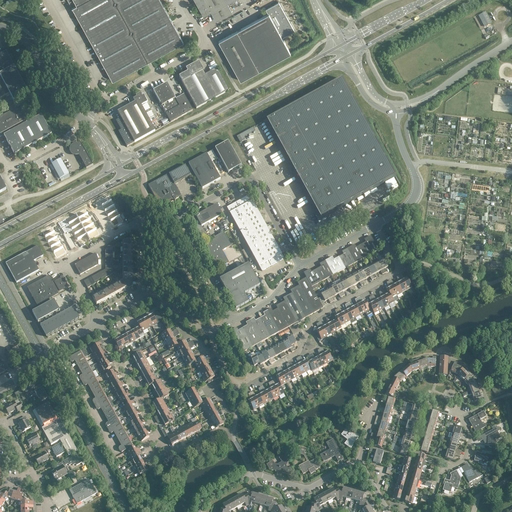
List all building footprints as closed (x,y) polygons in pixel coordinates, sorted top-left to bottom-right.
[(68,0),(72,7),(72,8),(73,8),(79,18),(80,22),(81,22),(87,33),(89,37),(90,40),(103,62),(104,65),(105,66),(107,69),(113,80),(128,72),(183,42),(177,30),(173,23),(160,0),(68,0)] [(194,0),(203,15),(203,16),(210,11),(215,21),(232,12),(227,3),(232,0),(194,0)] [(268,14),(225,38),(218,41),(240,81),(290,54),(282,38),(294,31),(278,2),(265,9),(268,14)] [(485,13),(482,14),(484,20),(482,21),(485,26),(490,23),(485,13)] [(6,52),(0,55),(0,98),(9,94),(14,103),(28,95),(6,52)] [(185,69),(187,72),(179,77),(182,82),(181,82),(196,109),(229,91),(216,69),(205,75),(203,71),(198,62),(185,69)] [(396,177),(342,79),(265,121),(267,124),(268,124),(291,166),(290,167),(294,174),(295,173),(320,219),(396,177)] [(153,91),(165,114),(170,123),(192,111),(184,95),(175,99),(167,83),(153,91)] [(142,97),(140,94),(136,96),(137,98),(133,99),(135,102),(117,112),(120,118),(116,121),(121,130),(118,132),(127,147),(155,131),(141,106),(147,103),(143,96),(142,97)] [(19,107),(0,117),(0,134),(26,120),(19,107)] [(51,135),(41,115),(4,136),(14,155),(51,135)] [(228,142),(212,150),(214,155),(217,153),(228,173),(241,166),(228,142)] [(79,154),(79,156),(86,169),(93,165),(81,143),(80,143),(81,145),(75,145),(74,145),(73,146),(72,146),(72,147),(71,147),(71,148),(71,149),(71,150),(71,151),(71,152),(72,153),(73,154),(74,154),(75,154),(75,155),(76,155),(79,154)] [(212,150),(188,163),(202,189),(220,179),(211,162),(217,159),(214,155),(212,150)] [(63,159),(54,163),(62,178),(71,173),(63,159)] [(162,178),(148,186),(160,208),(171,202),(170,201),(173,199),(173,200),(174,200),(174,201),(175,201),(176,200),(175,199),(180,196),(174,185),(191,176),(185,166),(168,175),(162,178)] [(249,195),(227,208),(262,271),(284,259),(249,195)] [(100,207),(111,201),(109,196),(97,202),(100,207)] [(103,212),(114,206),(111,201),(100,207),(103,212)] [(222,215),(217,205),(187,221),(191,228),(192,227),(194,230),(192,231),(198,242),(207,237),(201,227),(222,215)] [(106,218),(117,211),(114,206),(103,212),(106,218)] [(78,219),(89,213),(87,208),(75,214),(78,219)] [(109,223),(120,216),(117,211),(106,218),(109,223)] [(81,224),(92,218),(89,213),(78,219),(81,224)] [(67,226),(78,219),(75,214),(64,220),(67,226)] [(111,228),(123,222),(120,216),(109,223),(111,228)] [(84,230),(95,223),(92,218),(81,224),(84,230)] [(70,231),(81,224),(78,219),(67,226),(70,231)] [(87,235),(98,229),(95,223),(84,230),(87,235)] [(72,236),(84,230),(81,224),(70,231),(72,236)] [(45,238),(56,231),(53,226),(42,232),(45,238)] [(89,240),(101,234),(98,229),(87,235),(89,240)] [(75,241),(87,235),(84,230),(72,236),(75,241)] [(48,243),(59,237),(56,231),(45,238),(48,243)] [(215,239),(202,247),(205,252),(206,252),(210,259),(209,260),(215,271),(229,263),(222,251),(231,246),(223,233),(214,238),(215,239)] [(78,246),(89,240),(87,235),(75,241),(78,246)] [(378,251),(371,236),(364,240),(366,244),(361,246),(367,257),(378,251)] [(51,248),(62,242),(59,237),(48,243),(51,248)] [(53,253),(65,247),(62,242),(51,248),(53,253)] [(355,245),(348,249),(356,263),(367,257),(361,246),(356,249),(355,245)] [(37,247),(5,265),(16,284),(35,274),(33,269),(36,267),(33,262),(43,257),(37,247)] [(56,258),(68,252),(65,247),(53,253),(56,258)] [(356,263),(348,249),(342,252),(343,256),(339,258),(345,269),(356,263)] [(98,259),(95,254),(87,258),(93,268),(98,265),(98,259)] [(93,268),(87,258),(81,261),(87,271),(93,268)] [(332,258),(326,261),(334,275),(345,269),(339,258),(334,261),(332,258)] [(388,268),(383,259),(378,262),(384,274),(386,273),(384,269),(388,268)] [(87,271),(81,261),(74,265),(80,275),(87,271)] [(334,275),(326,261),(319,265),(321,268),(316,271),(322,282),(326,279),(328,278),(334,275)] [(384,274),(378,262),(372,265),(377,273),(380,272),(382,275),(384,274)] [(260,286),(248,264),(219,280),(236,310),(249,303),(244,294),(260,286)] [(377,273),(372,265),(367,268),(374,280),(376,278),(374,275),(377,273)] [(374,280),(367,268),(362,271),(367,279),(370,277),(372,281),(374,280)] [(303,273),(306,278),(311,288),(322,282),(316,271),(312,273),(310,270),(303,273)] [(367,279),(362,271),(357,274),(363,285),(366,284),(364,281),(367,279)] [(363,285),(357,274),(352,276),(356,285),(359,283),(361,287),(363,285)] [(48,276),(27,288),(37,306),(58,294),(57,292),(59,291),(59,292),(67,287),(63,278),(55,282),(55,281),(52,283),(48,276)] [(356,285),(352,276),(346,279),(353,291),(355,290),(353,286),(356,285)] [(319,301),(311,288),(306,278),(297,283),(299,286),(314,314),(323,309),(322,309),(320,304),(319,301)] [(412,288),(407,278),(401,281),(407,291),(412,288)] [(353,291),(346,279),(341,282),(346,291),(349,289),(351,292),(353,291)] [(122,281),(117,284),(122,292),(125,291),(125,289),(127,288),(126,288),(123,281),(122,281)] [(391,281),(389,282),(397,296),(402,293),(396,284),(394,286),(391,281)] [(407,291),(401,281),(396,284),(402,293),(407,291)] [(346,291),(341,282),(336,285),(342,297),(345,296),(343,292),(346,291)] [(397,296),(389,282),(387,283),(389,288),(386,290),(389,294),(392,299),(397,296)] [(336,285),(335,283),(329,286),(331,288),(335,296),(338,295),(340,298),(342,297),(336,285)] [(122,292),(117,284),(112,286),(117,294),(118,293),(119,294),(122,292)] [(117,294),(112,286),(107,289),(112,298),(115,296),(115,295),(117,294)] [(299,286),(290,291),(291,294),(292,294),(305,318),(314,314),(299,286)] [(335,296),(331,288),(325,291),(332,303),(334,301),(332,298),(335,296)] [(112,298),(107,289),(102,292),(107,299),(108,299),(109,300),(112,298)] [(332,303),(325,291),(320,294),(323,299),(319,301),(320,304),(324,301),(325,302),(328,300),(330,304),(332,303)] [(107,299),(102,292),(97,295),(102,303),(105,302),(105,300),(107,299)] [(379,293),(381,298),(379,299),(384,309),(389,306),(382,293),(381,292),(379,293)] [(383,292),(382,293),(389,306),(394,303),(392,299),(389,294),(386,296),(383,292)] [(292,294),(291,294),(283,299),(284,302),(285,302),(297,325),(301,323),(300,321),(305,318),(292,294)] [(102,303),(97,295),(92,297),(96,305),(98,304),(99,305),(102,303)] [(373,297),(372,298),(379,312),(384,309),(379,299),(376,301),(373,297)] [(359,298),(357,299),(365,313),(370,311),(365,301),(362,303),(359,298)] [(379,312),(372,298),(370,299),(372,303),(369,305),(374,314),(379,312)] [(365,313),(357,299),(355,300),(358,305),(355,307),(360,316),(365,313)] [(48,317),(52,314),(51,313),(52,313),(54,316),(55,315),(53,312),(54,311),(55,313),(59,311),(59,312),(60,311),(54,301),(43,307),(48,317)] [(285,302),(284,302),(276,307),(278,310),(287,328),(293,325),(293,327),(297,325),(285,302)] [(347,305),(350,309),(355,319),(360,316),(355,307),(352,308),(349,303),(347,305)] [(55,332),(58,331),(59,331),(59,330),(59,331),(59,330),(62,328),(63,329),(63,328),(63,329),(63,328),(66,326),(66,327),(67,326),(70,324),(71,324),(74,322),(75,322),(78,320),(79,320),(78,320),(79,320),(80,319),(76,312),(77,311),(76,310),(78,310),(75,305),(40,325),(40,326),(41,326),(40,326),(46,337),(47,337),(48,337),(47,337),(51,335),(52,335),(51,335),(55,333),(55,332)] [(48,317),(43,307),(32,312),(38,323),(39,323),(38,323),(38,322),(42,320),(41,319),(42,318),(44,321),(45,321),(43,318),(44,317),(45,319),(48,317)] [(271,309),(267,311),(279,333),(287,328),(278,310),(273,313),(271,309)] [(337,310),(340,315),(347,327),(352,325),(351,324),(345,312),(342,314),(339,309),(337,310)] [(350,309),(345,312),(351,324),(356,321),(355,319),(350,309)] [(279,333),(267,311),(263,313),(265,317),(260,320),(270,338),(279,333)] [(152,315),(147,318),(152,327),(157,324),(152,315)] [(347,327),(340,315),(335,318),(336,320),(340,327),(341,329),(342,330),(347,327)] [(152,327),(147,318),(142,321),(147,329),(152,327)] [(326,319),(328,325),(326,326),(331,335),(336,332),(331,323),(328,318),(326,319)] [(254,319),(249,321),(261,342),(270,338),(260,320),(255,322),(254,319)] [(336,320),(331,323),(336,332),(341,329),(340,327),(336,320)] [(147,329),(142,321),(137,323),(139,328),(139,327),(142,332),(147,329)] [(261,342),(249,321),(245,323),(247,327),(243,329),(252,347),(261,342)] [(321,322),(318,323),(321,328),(326,337),(331,335),(326,326),(323,327),(322,326),(323,326),(321,322)] [(321,328),(318,323),(317,324),(320,329),(316,331),(316,332),(321,340),(326,337),(321,328)] [(139,327),(139,328),(134,330),(139,339),(144,336),(142,332),(139,327)] [(127,329),(129,333),(134,342),(139,339),(134,330),(131,332),(129,328),(127,329)] [(236,328),(232,331),(244,352),(252,347),(243,329),(238,332),(236,328)] [(172,333),(170,330),(161,335),(163,340),(173,335),(177,333),(176,331),(172,333)] [(119,332),(117,333),(124,347),(129,344),(124,335),(121,337),(119,332)] [(124,347),(117,333),(115,334),(118,339),(114,341),(119,350),(124,347)] [(134,342),(129,333),(128,334),(124,335),(129,344),(134,342)] [(176,340),(173,335),(163,340),(166,345),(176,340)] [(296,343),(292,335),(286,338),(287,340),(293,350),(295,349),(293,345),(296,343)] [(178,345),(176,340),(166,345),(169,351),(176,347),(178,345)] [(287,340),(282,343),(286,351),(290,349),(292,353),(294,352),(293,350),(287,340)] [(187,344),(185,341),(178,345),(176,347),(179,352),(188,346),(192,344),(191,342),(187,344)] [(101,343),(96,345),(95,343),(89,347),(90,348),(93,353),(100,349),(99,346),(102,344),(101,343)] [(286,351),(282,343),(277,346),(283,357),(285,356),(283,353),(286,351)] [(191,351),(188,346),(179,352),(181,357),(191,351)] [(283,357),(277,346),(271,349),(276,357),(279,355),(281,359),(283,357)] [(8,360),(13,357),(21,352),(18,347),(9,351),(8,348),(5,350),(7,353),(4,354),(8,361),(8,360)] [(102,352),(100,349),(93,353),(95,358),(106,352),(105,351),(102,352)] [(276,357),(271,349),(266,351),(273,363),(275,362),(273,359),(276,357)] [(81,351),(69,358),(69,359),(70,362),(72,363),(74,361),(77,366),(86,361),(81,351)] [(192,354),(191,351),(181,357),(184,362),(194,356),(198,354),(197,351),(192,354)] [(273,363),(266,351),(261,354),(265,363),(268,361),(270,364),(273,363)] [(107,354),(106,352),(95,358),(98,363),(106,359),(104,356),(107,354)] [(146,359),(142,352),(133,357),(137,364),(146,359)] [(327,352),(322,355),(327,364),(332,361),(333,362),(335,361),(333,356),(330,358),(327,352)] [(265,363),(261,354),(256,357),(255,357),(261,367),(262,369),(264,368),(262,364),(265,363)] [(255,355),(249,358),(247,360),(252,368),(257,365),(259,369),(261,367),(255,357),(256,357),(255,355)] [(327,364),(322,355),(317,358),(322,367),(327,364)] [(196,361),(194,356),(184,362),(187,367),(194,363),(196,361)] [(154,365),(150,357),(146,359),(137,364),(141,372),(150,367),(154,365)] [(206,362),(203,357),(196,361),(194,363),(197,368),(206,362)] [(300,357),(298,358),(306,373),(311,370),(307,363),(308,363),(306,360),(303,362),(300,357)] [(430,360),(426,360),(427,367),(435,368),(436,357),(433,357),(432,359),(430,359),(430,360)] [(307,375),(306,373),(298,358),(296,359),(299,364),(296,366),(301,376),(305,373),(306,375),(307,375)] [(322,367),(317,358),(312,360),(317,369),(322,367)] [(447,376),(448,363),(445,363),(445,359),(440,358),(439,376),(447,376)] [(107,362),(106,359),(98,363),(100,368),(111,362),(110,360),(107,362)] [(420,361),(419,359),(416,360),(419,370),(427,367),(426,360),(422,361),(422,360),(420,361)] [(210,360),(206,362),(197,368),(199,373),(209,368),(207,364),(211,362),(210,360)] [(317,369),(312,360),(308,363),(307,363),(311,370),(312,372),(317,369)] [(419,370),(416,360),(413,361),(414,363),(411,364),(408,366),(412,372),(419,370)] [(89,366),(86,361),(77,366),(80,371),(89,366)] [(112,363),(111,362),(100,368),(103,372),(111,368),(109,365),(112,363)] [(458,363),(455,362),(450,371),(458,375),(462,369),(459,367),(459,366),(457,365),(458,363)] [(288,369),(289,370),(286,372),(291,381),(296,378),(291,369),(290,368),(288,364),(286,365),(287,369),(288,369)] [(94,375),(89,366),(80,371),(82,375),(80,376),(79,378),(81,382),(94,375)] [(301,376),(296,366),(291,369),(296,378),(301,376)] [(412,372),(408,366),(405,368),(404,367),(402,369),(401,368),(399,370),(406,378),(412,372)] [(154,374),(150,367),(141,372),(145,379),(154,374)] [(212,372),(209,368),(199,373),(202,378),(212,372)] [(465,372),(462,369),(458,375),(463,381),(471,374),(469,371),(467,373),(466,371),(465,372)] [(216,370),(212,372),(202,378),(205,383),(207,382),(208,383),(208,384),(216,380),(214,378),(213,374),(217,372),(216,370)] [(406,378),(399,370),(396,372),(398,373),(396,375),(396,376),(393,378),(400,383),(406,378)] [(105,375),(107,380),(118,374),(117,373),(114,374),(112,371),(105,375)] [(291,381),(286,372),(281,374),(286,384),(291,381)] [(119,376),(118,374),(107,380),(110,385),(118,381),(116,378),(119,376)] [(158,381),(154,374),(145,379),(149,387),(151,385),(158,381)] [(286,384),(281,374),(276,377),(281,387),(286,384)] [(473,376),(471,374),(463,381),(469,387),(475,383),(473,380),(473,379),(472,377),(473,376)] [(99,385),(94,375),(81,382),(83,386),(85,386),(87,385),(90,390),(99,385)] [(400,383),(393,378),(392,381),(391,381),(390,383),(388,382),(386,385),(396,390),(400,383)] [(161,380),(158,381),(151,385),(155,392),(165,387),(161,380)] [(119,384),(118,381),(110,385),(113,390),(123,384),(122,382),(119,384)] [(477,386),(475,383),(469,387),(468,387),(471,395),(472,394),(481,391),(480,388),(478,388),(478,386),(477,386)] [(124,385),(123,384),(113,390),(115,394),(123,390),(121,387),(124,385)] [(107,399),(99,385),(90,390),(95,399),(93,400),(92,402),(94,406),(107,399)] [(283,394),(278,385),(273,388),(278,397),(283,394)] [(396,390),(386,385),(385,388),(387,389),(386,391),(387,392),(385,395),(392,397),(396,390)] [(48,398),(42,387),(34,392),(40,402),(48,398)] [(169,395),(165,387),(155,392),(159,400),(162,398),(162,399),(169,395)] [(278,397),(273,388),(268,390),(273,400),(278,397)] [(185,394),(189,401),(198,396),(194,389),(185,394)] [(125,393),(123,390),(115,394),(118,399),(128,393),(127,392),(125,393)] [(273,400),(268,390),(263,393),(268,402),(273,400)] [(483,394),(481,391),(472,394),(474,402),(482,401),(481,397),(482,397),(481,394),(483,394)] [(129,395),(128,393),(118,399),(120,404),(128,400),(126,397),(129,395)] [(268,402),(263,393),(258,396),(263,405),(268,402)] [(202,403),(198,396),(189,401),(193,409),(200,405),(202,403)] [(263,405),(258,396),(253,398),(258,408),(263,405)] [(395,400),(386,397),(385,402),(381,400),(380,403),(386,404),(386,406),(393,408),(395,400)] [(159,400),(152,403),(156,411),(166,406),(162,399),(162,398),(159,400)] [(258,408),(253,398),(248,401),(253,411),(258,408)] [(115,413),(107,399),(94,406),(96,409),(98,410),(100,409),(106,418),(115,413)] [(209,399),(202,403),(200,405),(204,412),(213,407),(209,399)] [(130,403),(128,400),(120,404),(123,408),(134,403),(133,401),(130,403)] [(8,414),(16,410),(17,412),(22,410),(19,404),(16,406),(14,402),(5,408),(8,414)] [(58,417),(50,402),(33,412),(41,427),(58,417)] [(135,404),(134,403),(123,408),(126,413),(133,409),(132,406),(135,404)] [(420,407),(412,405),(410,413),(420,416),(421,413),(419,413),(420,410),(419,410),(420,407)] [(170,413),(166,406),(156,411),(161,418),(170,413)] [(393,408),(386,406),(385,409),(384,409),(384,411),(383,414),(390,416),(393,408)] [(218,414),(213,407),(204,412),(208,419),(218,414)] [(135,412),(133,409),(126,413),(128,418),(139,412),(138,410),(135,412)] [(439,413),(429,410),(428,413),(430,414),(430,416),(431,417),(430,419),(437,421),(439,413)] [(140,414),(139,412),(128,418),(131,423),(139,419),(137,415),(140,414)] [(471,425),(475,433),(486,427),(484,424),(483,425),(480,421),(481,420),(480,420),(486,417),(483,412),(468,420),(470,423),(471,423),(472,424),(471,425)] [(120,422),(115,413),(106,418),(108,423),(106,424),(105,426),(107,429),(120,422)] [(174,421),(170,413),(161,418),(165,426),(174,421)] [(420,416),(410,413),(407,421),(415,424),(416,421),(417,421),(417,419),(419,419),(420,416)] [(222,422),(218,414),(208,419),(212,427),(214,426),(215,429),(223,425),(222,422)] [(390,416),(383,414),(382,417),(382,418),(376,416),(375,421),(388,424),(390,416)] [(199,426),(195,418),(191,421),(192,423),(189,424),(194,434),(194,435),(197,433),(196,432),(201,430),(201,428),(199,426)] [(59,419),(41,429),(51,445),(60,441),(68,456),(77,451),(59,419)] [(140,421),(139,419),(131,423),(133,427),(144,422),(143,420),(140,421)] [(437,421),(430,419),(429,422),(428,421),(427,424),(425,423),(425,426),(435,429),(437,421)] [(25,431),(31,428),(27,420),(20,424),(18,425),(23,433),(26,431),(25,431)] [(388,424),(375,421),(374,425),(379,427),(379,428),(379,431),(386,433),(388,424)] [(415,424),(407,421),(405,429),(415,433),(416,429),(414,429),(415,426),(414,426),(415,424)] [(125,432),(120,422),(107,429),(109,433),(111,434),(113,432),(116,437),(125,432)] [(145,423),(144,422),(133,427),(136,432),(144,428),(142,425),(145,423)] [(194,434),(189,424),(182,428),(187,438),(194,434)] [(435,429),(425,426),(424,429),(426,430),(425,433),(426,433),(425,435),(432,437),(435,429)] [(454,426),(452,434),(465,438),(466,435),(461,434),(462,431),(461,431),(462,428),(454,426)] [(497,433),(500,431),(498,427),(497,428),(493,430),(480,437),(482,441),(483,440),(485,444),(485,445),(485,446),(489,446),(489,447),(489,448),(489,449),(490,449),(491,450),(491,449),(492,449),(493,449),(493,448),(493,447),(493,446),(493,442),(500,438),(497,433)] [(145,431),(144,428),(136,432),(139,437),(149,431),(148,429),(145,431)] [(187,438),(182,428),(174,432),(179,442),(187,438)] [(415,433),(405,429),(403,438),(410,440),(411,437),(412,438),(413,435),(415,436),(415,433)] [(347,440),(344,444),(350,449),(353,446),(352,445),(360,436),(356,433),(355,434),(350,430),(348,432),(345,430),(341,435),(347,440)] [(150,433),(149,431),(139,437),(141,442),(149,438),(147,434),(150,433)] [(386,433),(379,431),(378,433),(377,433),(376,435),(371,434),(370,437),(383,441),(386,433)] [(128,437),(125,432),(116,437),(119,442),(128,437)] [(179,442),(174,432),(167,437),(172,446),(179,442)] [(36,444),(40,442),(35,433),(26,439),(29,446),(35,443),(36,444)] [(452,434),(448,433),(447,437),(451,438),(450,442),(457,445),(457,442),(458,442),(459,440),(464,441),(465,438),(452,434)] [(432,437),(425,435),(424,438),(423,440),(421,439),(420,443),(430,446),(432,437)] [(133,446),(128,437),(119,442),(121,446),(119,448),(118,449),(120,452),(122,453),(133,446)] [(383,441),(370,437),(370,440),(374,441),(374,444),(375,444),(374,447),(381,449),(383,441)] [(410,440),(403,438),(400,446),(411,449),(412,446),(410,445),(410,443),(410,442),(410,440)] [(320,456),(323,462),(327,459),(328,460),(331,458),(330,458),(333,456),(333,457),(335,456),(338,462),(343,460),(339,454),(340,453),(332,439),(326,443),(328,447),(329,446),(331,449),(324,453),(324,454),(320,456)] [(457,445),(450,442),(447,451),(460,454),(461,451),(456,450),(457,447),(456,447),(457,445)] [(430,446),(420,443),(419,446),(421,446),(420,449),(421,449),(420,452),(428,454),(430,446)] [(56,458),(65,453),(60,444),(51,448),(56,458)] [(411,449),(400,446),(398,454),(406,456),(406,453),(407,454),(408,451),(410,452),(411,449)] [(127,451),(130,456),(140,451),(139,449),(136,450),(134,447),(127,451)] [(299,447),(297,454),(304,456),(306,449),(299,447)] [(383,453),(370,449),(370,452),(374,454),(374,456),(375,456),(373,463),(380,465),(383,453)] [(141,452),(140,451),(130,456),(132,461),(140,457),(138,454),(141,452)] [(460,454),(447,451),(445,459),(452,461),(453,458),(454,458),(455,456),(459,457),(460,454)] [(38,465),(48,460),(46,455),(47,454),(46,452),(44,453),(35,459),(38,465)] [(485,455),(476,452),(474,461),(478,462),(478,464),(487,466),(488,463),(493,464),(496,457),(485,454),(485,455)] [(58,464),(59,467),(62,466),(65,465),(65,466),(68,464),(69,466),(72,464),(72,466),(75,464),(76,466),(81,463),(76,454),(63,461),(63,462),(58,464)] [(426,456),(419,454),(418,457),(417,457),(417,459),(417,460),(416,462),(424,465),(426,456)] [(282,473),(290,476),(294,473),(291,467),(287,469),(286,466),(287,463),(288,462),(284,455),(279,458),(281,462),(277,465),(274,464),(273,461),(266,465),(269,469),(278,472),(280,471),(282,473)] [(141,460),(140,457),(132,461),(135,466),(145,460),(144,458),(141,460)] [(299,467),(303,474),(307,472),(307,471),(308,471),(310,474),(316,471),(315,470),(320,468),(315,459),(309,463),(308,461),(299,467)] [(411,461),(404,459),(401,467),(408,469),(409,466),(410,466),(410,464),(411,461)] [(145,460),(135,466),(132,467),(135,472),(137,470),(145,466),(143,463),(146,462),(145,460)] [(424,465),(416,462),(416,465),(415,465),(415,467),(415,468),(414,471),(421,473),(424,465)] [(469,483),(483,476),(476,470),(473,472),(474,472),(473,473),(470,467),(469,468),(467,465),(461,468),(469,483)] [(62,466),(59,467),(55,469),(56,470),(51,473),(54,477),(53,477),(54,478),(56,480),(67,474),(62,466)] [(147,469),(145,466),(137,470),(140,475),(150,470),(149,468),(147,469)] [(408,469),(401,467),(399,475),(406,477),(407,474),(408,472),(407,472),(408,469)] [(421,473),(414,471),(413,473),(412,475),(413,476),(412,479),(419,481),(421,473)] [(443,490),(444,491),(449,493),(451,492),(452,488),(453,488),(457,489),(460,479),(456,471),(450,474),(451,476),(449,481),(446,480),(443,490)] [(406,477),(399,475),(397,483),(404,485),(405,482),(406,480),(405,480),(406,477)] [(419,481),(412,479),(411,482),(410,481),(410,484),(409,487),(417,489),(419,481)] [(96,494),(88,480),(69,490),(77,504),(96,494)] [(404,485),(397,483),(394,491),(401,493),(402,490),(403,490),(403,488),(404,485)] [(342,491),(338,490),(339,500),(341,500),(342,497),(346,498),(348,490),(345,489),(345,488),(343,487),(342,491)] [(417,489),(409,487),(409,490),(408,490),(407,492),(408,492),(407,495),(414,497),(417,489)] [(20,489),(18,489),(17,493),(13,491),(11,499),(17,501),(19,493),(20,489)] [(327,491),(328,492),(332,500),(336,498),(337,501),(339,500),(338,490),(334,492),(333,489),(330,491),(329,490),(327,491)] [(1,494),(0,494),(0,498),(5,502),(7,498),(11,499),(13,491),(9,490),(8,494),(5,493),(4,496),(1,494)] [(401,493),(394,491),(392,499),(399,501),(400,498),(401,496),(400,496),(401,493)] [(251,497),(247,496),(248,505),(250,506),(251,503),(255,504),(257,495),(254,494),(255,493),(252,492),(251,497)] [(332,500),(328,492),(325,493),(325,492),(323,494),(328,502),(332,500)] [(359,492),(359,493),(356,501),(360,502),(359,506),(363,507),(368,501),(363,499),(364,494),(361,493),(361,492),(359,492)] [(19,493),(17,501),(20,502),(21,506),(29,506),(33,506),(33,502),(25,502),(25,499),(22,498),(23,494),(19,493)] [(328,502),(323,494),(320,496),(320,495),(318,496),(318,497),(323,505),(328,502)] [(236,496),(237,497),(241,505),(245,503),(246,506),(248,505),(247,496),(243,498),(242,495),(239,496),(238,495),(236,496)] [(414,497),(407,495),(406,498),(405,500),(406,500),(405,503),(412,505),(414,497)] [(241,505),(237,497),(234,499),(234,498),(232,499),(232,500),(237,508),(241,505)] [(268,497),(268,498),(265,507),(269,508),(268,511),(270,511),(276,504),(272,503),(273,500),(270,499),(270,498),(268,497)] [(323,505),(318,497),(316,499),(315,498),(313,499),(315,503),(312,505),(319,511),(321,510),(320,507),(323,505)] [(237,508),(232,500),(229,502),(229,501),(227,502),(227,503),(232,510),(237,508)] [(372,509),(368,501),(363,507),(364,509),(362,510),(363,511),(369,511),(373,510),(374,510),(373,508),(372,509)] [(229,511),(232,510),(227,503),(225,504),(224,503),(222,504),(224,508),(220,510),(222,511),(229,511)]
